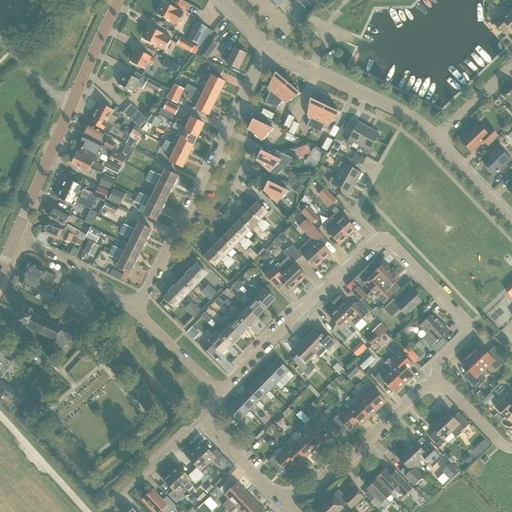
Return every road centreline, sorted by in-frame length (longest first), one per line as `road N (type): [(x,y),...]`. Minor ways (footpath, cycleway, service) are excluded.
road 1 (residential): [(215,391),(380,242),(469,324)]
road 2 (tertiary): [(14,239),(120,0)]
road 3 (residential): [(134,312),(224,133)]
road 4 (residential): [(282,503),(320,484),(435,379)]
road 5 (residential): [(437,138),(266,49)]
road 6 (residential): [(134,312),(71,264),(14,239)]
road 7 (track): [(89,511),(0,414)]
